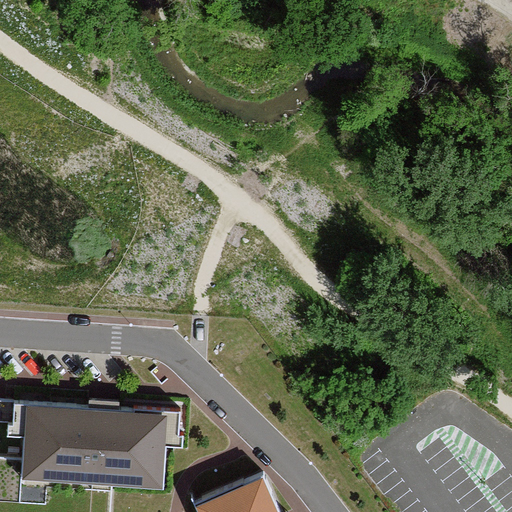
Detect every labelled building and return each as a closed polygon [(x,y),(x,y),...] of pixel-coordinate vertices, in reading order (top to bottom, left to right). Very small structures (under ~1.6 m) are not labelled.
[(0,511),(111,511),(113,480),(139,481),(139,472),(165,473),(168,437),(168,425),(181,426),(182,406),(136,403),(136,405),(120,404),(120,407),(91,405),(91,401),(0,395),(0,511)] [(106,395),(91,395),(91,401),(91,405),(120,407),(120,404),(120,396),(106,395)] [(168,437),(184,438),(185,426),(181,426),(168,425),(168,437)] [(283,511),(264,470),(245,478),(244,476),(203,494),(211,511),(283,511)] [(139,481),(165,483),(165,473),(139,472),(139,481)] [(211,511),(203,494),(195,498),(201,511),(211,511)]
